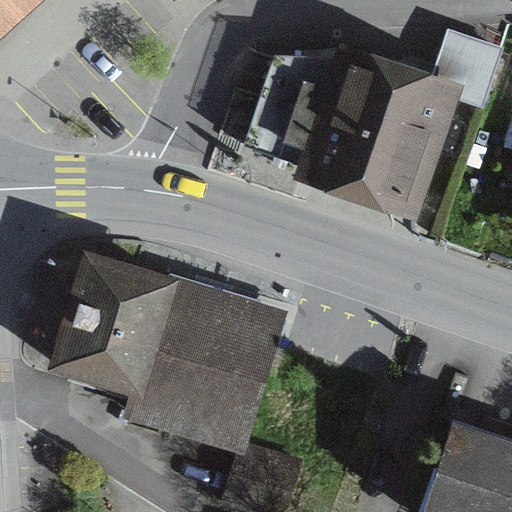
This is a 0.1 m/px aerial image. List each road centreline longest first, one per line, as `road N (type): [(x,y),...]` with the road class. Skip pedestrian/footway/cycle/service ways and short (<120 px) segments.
road 1 (secondary): [(511,303),(150,191)]
road 2 (residential): [(150,191),(215,40),(259,11),(333,0)]
road 3 (secondary): [(150,191),(0,189)]
